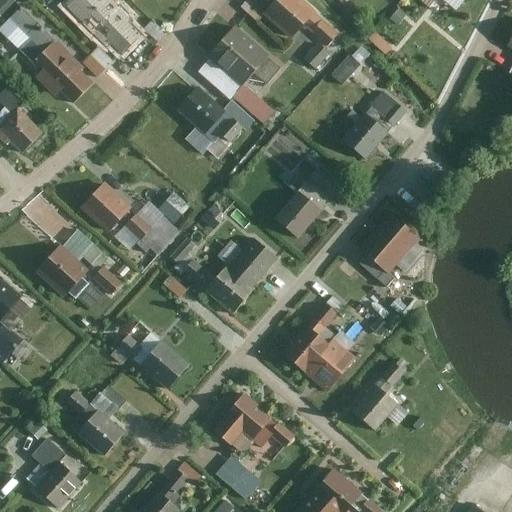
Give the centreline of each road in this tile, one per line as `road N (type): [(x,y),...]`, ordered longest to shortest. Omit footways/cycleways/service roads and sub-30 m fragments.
road 1 (residential): [(239,357),(430,135),(502,0)]
road 2 (residential): [(212,0),(145,89),(19,195)]
road 3 (residential): [(401,494),(239,357)]
road 4 (residential): [(102,511),(239,357)]
